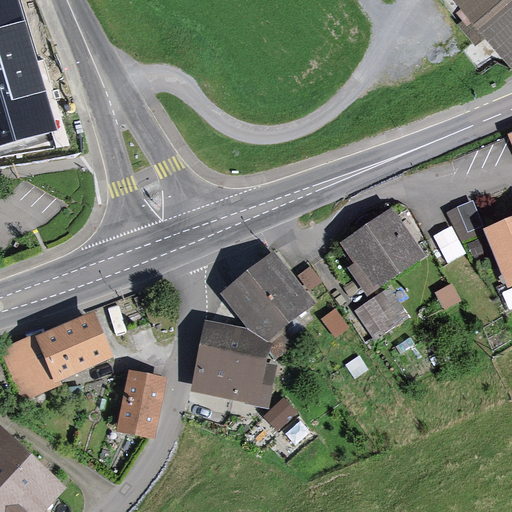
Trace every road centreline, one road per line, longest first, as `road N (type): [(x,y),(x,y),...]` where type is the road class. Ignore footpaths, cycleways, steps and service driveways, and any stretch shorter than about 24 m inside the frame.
road 1 (track): [(408,0),(360,77),(308,125),(289,132),(242,130),(174,80),(152,79),(110,97)]
road 2 (primary): [(511,109),(177,241)]
road 3 (residential): [(105,511),(163,426),(184,366),(191,286),(177,241)]
road 4 (residential): [(67,0),(170,244)]
road 5 (primary): [(170,244),(0,305)]
